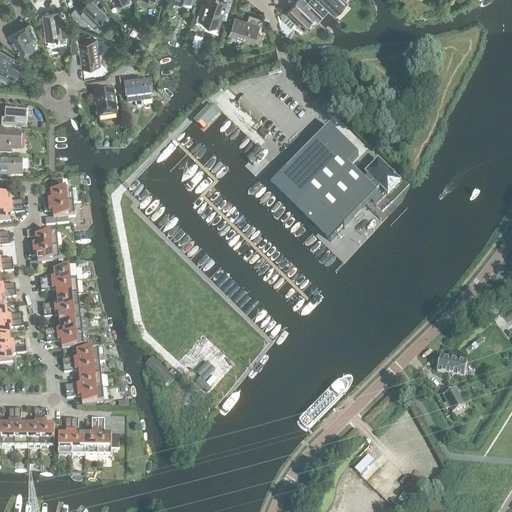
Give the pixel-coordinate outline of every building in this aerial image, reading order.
[(75,8),(71,13),(84,26),(87,26),(90,22),(94,27),(95,26),(96,27),(95,28),(99,32),(112,19),(107,15),(107,16),(106,15),(107,14),(92,0),(89,0),(78,11),(75,8)] [(132,0),(113,0),(115,3),(117,7),(120,8),(131,3),(132,0)] [(202,0),(194,22),(216,30),(222,13),(228,15),(232,0),(207,0),(207,2),(202,0)] [(318,21),(323,16),(308,2),(306,0),(297,0),(297,1),(285,12),(288,15),(303,29),(314,18),(318,21)] [(309,0),(308,2),(323,16),(329,10),(335,15),(347,2),(346,0),(345,0),(309,0)] [(288,15),(285,12),(285,13),(283,11),(279,16),(284,20),(288,15)] [(43,15),(43,17),(40,18),(40,23),(44,23),(46,32),(44,32),(44,37),(46,37),(47,40),(60,38),(61,43),(67,42),(66,37),(68,37),(67,25),(60,26),(58,13),(43,15)] [(236,17),(230,34),(254,42),(259,44),(261,35),(257,33),(259,25),(260,19),(249,15),(247,21),(236,17)] [(37,36),(29,23),(23,27),(9,35),(21,56),(35,48),(31,40),(37,36)] [(73,38),(71,54),(80,53),(82,67),(101,65),(97,40),(92,41),(91,36),(85,36),(85,34),(79,34),(80,30),(73,30),(73,38)] [(20,69),(11,64),(14,58),(0,49),(0,78),(8,83),(12,76),(15,78),(20,69)] [(152,95),(155,95),(157,93),(156,89),(154,88),(151,88),(150,82),(139,83),(138,77),(120,80),(121,95),(126,94),(128,104),(136,103),(136,105),(138,106),(142,106),(143,104),(143,102),(153,101),(152,95)] [(113,92),(96,95),(99,119),(99,118),(100,124),(112,123),(111,117),(117,116),(113,92)] [(338,110),(332,104),(329,108),(328,109),(334,114),(335,114),(338,110)] [(212,106),(194,123),(204,133),(221,115),(212,106)] [(27,126),(28,114),(28,112),(28,110),(6,108),(6,116),(3,115),(2,128),(16,129),(16,125),(27,126)] [(286,172),(272,186),(330,243),(344,229),(377,195),(376,194),(364,182),(349,167),(358,157),(329,128),(286,172)] [(263,129),(259,134),(265,139),(269,135),(264,129),(263,129)] [(0,154),(11,155),(11,151),(19,151),(20,135),(0,134),(0,154)] [(24,161),(0,160),(0,181),(8,182),(8,177),(24,177),(24,161)] [(369,177),(364,182),(376,194),(380,189),(388,196),(400,183),(395,179),(395,178),(393,176),(378,163),(366,175),(369,177)] [(65,192),(64,181),(54,182),(54,187),(42,188),(43,195),(51,194),(52,201),(44,201),(44,208),(74,204),(73,191),(65,192)] [(0,209),(24,207),(23,201),(9,203),(8,195),(0,196),(0,209)] [(76,218),(74,204),(44,208),(45,214),(53,213),(54,219),(46,220),(46,227),(58,225),(58,220),(76,218)] [(25,213),(24,207),(0,209),(0,223),(11,222),(10,215),(25,213)] [(29,251),(61,248),(60,235),(39,237),(39,231),(27,232),(28,239),(35,238),(36,245),(28,245),(29,251)] [(63,262),(61,248),(29,251),(30,258),(37,257),(38,263),(30,264),(31,271),(43,269),(42,264),(63,262)] [(0,273),(14,272),(13,266),(0,267),(0,280),(0,279),(0,273)] [(41,286),(77,283),(76,269),(54,271),(55,279),(40,280),(41,286)] [(1,287),(0,280),(0,293),(16,291),(15,285),(1,287)] [(79,296),(77,283),(41,286),(41,293),(56,291),(57,298),(79,296)] [(17,298),(16,291),(0,293),(0,306),(3,307),(2,299),(17,298)] [(79,296),(57,298),(58,305),(43,306),(44,312),(80,308),(79,296)] [(80,308),(44,312),(44,318),(59,317),(60,324),(82,321),(80,308)] [(0,324),(23,322),(23,316),(8,318),(7,310),(0,310),(0,324)] [(82,321),(60,324),(60,331),(46,332),(46,338),(83,334),(82,321)] [(23,322),(0,324),(0,337),(10,336),(10,330),(24,328),(23,322)] [(83,334),(46,338),(47,344),(62,343),(62,350),(84,348),(83,334)] [(10,336),(0,337),(0,350),(26,348),(25,342),(11,343),(10,336)] [(27,354),(26,348),(0,350),(0,364),(13,363),(12,355),(27,354)] [(63,361),(64,367),(100,364),(104,363),(103,348),(98,348),(99,350),(77,353),(77,360),(63,361)] [(437,359),(435,370),(437,370),(437,373),(464,379),(467,364),(440,358),(440,360),(437,359)] [(170,375),(153,359),(146,366),(168,387),(175,380),(173,378),(176,375),(173,371),(170,375)] [(100,364),(64,367),(64,374),(79,372),(79,379),(101,377),(100,364)] [(101,377),(79,379),(80,386),(66,387),(66,393),(103,389),(101,377)] [(103,389),(66,393),(67,399),(82,398),(82,405),(104,403),(103,389)] [(443,396),(452,414),(466,407),(456,389),(443,396)] [(2,425),(2,447),(15,447),(15,411),(9,411),(9,425),(2,425)] [(22,411),(15,411),(15,447),(28,447),(28,425),(21,425),(22,411)] [(35,425),(28,425),(28,447),(41,447),(41,411),(35,411),(35,425)] [(48,411),(41,411),(41,447),(55,447),(55,425),(47,425),(48,411)] [(72,457),(72,421),(66,421),(66,435),(59,435),(59,457),(72,457)] [(79,421),(72,421),(72,457),(85,457),(85,435),(78,435),(79,421)] [(92,435),(85,435),(85,457),(98,457),(98,421),(92,421),(92,435)] [(105,421),(98,421),(98,457),(112,457),(112,450),(119,450),(119,437),(112,437),(112,436),(105,436),(105,421)] [(354,471),(360,476),(374,462),(368,456),(354,471)]
